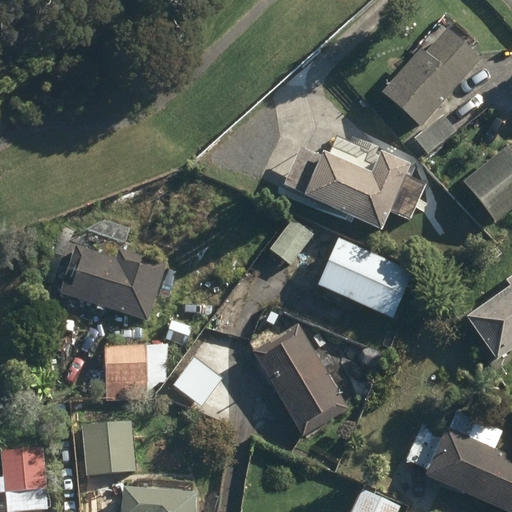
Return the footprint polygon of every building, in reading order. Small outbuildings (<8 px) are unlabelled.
[(456,0),(469,13),(481,1),(480,0),(456,0)] [(384,93),(423,128),(482,61),(447,32),(426,56),(421,51),(384,93)] [(345,72),(356,85),(364,78),(353,66),(345,72)] [(403,140),(420,162),(460,131),(449,117),(420,138),(415,131),(403,140)] [(466,185),(499,224),(511,213),(511,151),(510,149),(466,185)] [(283,191),(381,232),(389,214),(412,223),(427,187),(404,178),(409,167),(380,155),(372,176),(324,156),(322,160),(300,151),(283,191)] [(271,252),(291,267),(313,237),(293,222),(271,252)] [(318,288),(393,321),(414,274),(338,241),(318,288)] [(72,298),(149,323),(167,267),(122,253),(119,261),(87,251),(72,298)] [(511,279),(506,283),(509,288),(465,320),(497,363),(511,352),(511,279)] [(253,354),(304,439),(349,412),(298,327),(253,354)] [(104,349),(106,385),(147,383),(145,347),(104,349)] [(193,363),(172,386),(197,409),(218,385),(193,363)] [(426,478),(500,511),(511,511),(511,459),(495,452),(503,435),(458,414),(450,431),(448,430),(446,436),(436,431),(439,426),(427,420),(408,464),(428,474),(426,478)] [(83,429),(87,479),(138,475),(134,424),(83,429)] [(1,455),(5,493),(46,490),(42,451),(1,455)] [(181,464),(185,479),(201,476),(197,460),(181,464)] [(194,511),(196,497),(151,493),(152,484),(140,483),(140,493),(122,492),(120,511),(194,511)] [(352,511),(398,511),(399,510),(362,493),(352,511)]
